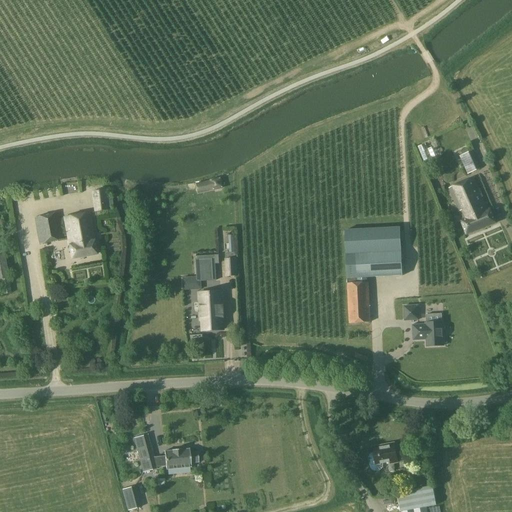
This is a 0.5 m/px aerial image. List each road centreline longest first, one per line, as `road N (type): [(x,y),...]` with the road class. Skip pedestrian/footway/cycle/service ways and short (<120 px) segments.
road 1 (unclassified): [(332,386),(230,380),(0,394)]
road 2 (unclassified): [(511,393),(415,401),(332,386)]
road 3 (track): [(304,382),(306,436),(328,487),(320,500),(283,511)]
road 4 (unclassified): [(332,386),(330,426),(340,457),(375,511)]
